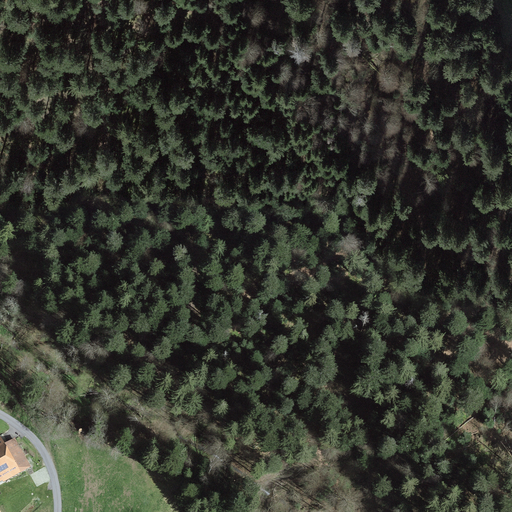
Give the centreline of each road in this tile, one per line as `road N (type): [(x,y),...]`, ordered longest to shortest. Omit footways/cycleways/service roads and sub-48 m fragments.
road 1 (track): [(0,290),(40,315),(158,321),(352,251)]
road 2 (track): [(57,511),(42,449),(0,414)]
